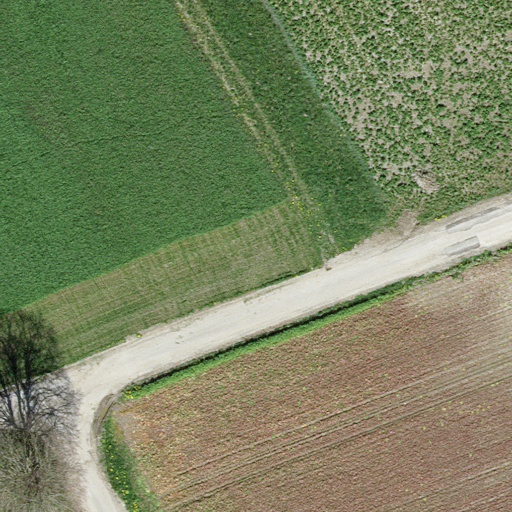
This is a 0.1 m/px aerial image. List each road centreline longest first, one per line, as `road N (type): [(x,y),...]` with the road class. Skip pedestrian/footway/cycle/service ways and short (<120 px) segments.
road 1 (track): [(0,411),(511,213)]
road 2 (track): [(39,395),(103,511)]
